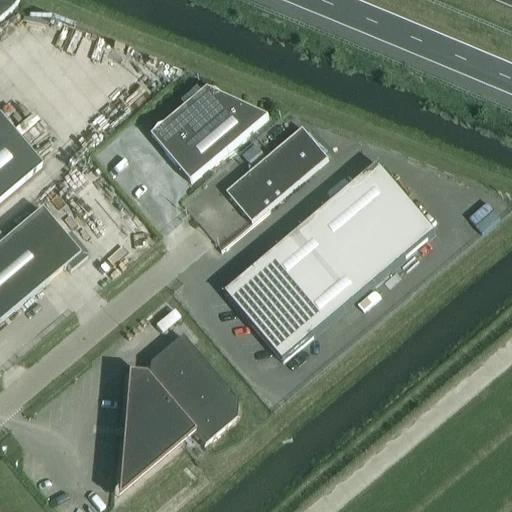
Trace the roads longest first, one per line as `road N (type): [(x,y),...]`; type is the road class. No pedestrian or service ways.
road 1 (track): [(319,511),(511,351)]
road 2 (unknown): [(0,237),(75,163),(82,136),(64,91),(47,79),(0,82)]
road 3 (unclassified): [(0,409),(179,259)]
road 4 (motorway): [(316,0),(511,81)]
